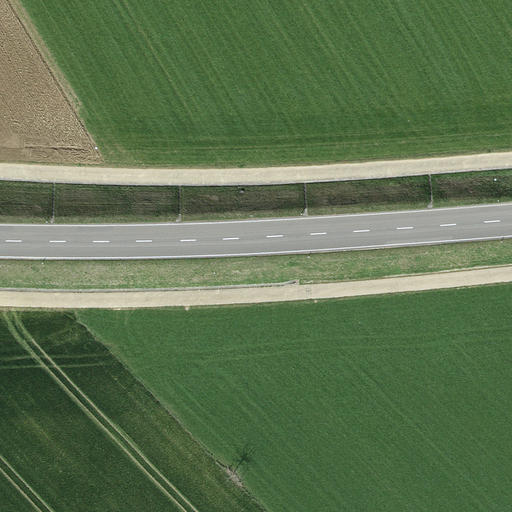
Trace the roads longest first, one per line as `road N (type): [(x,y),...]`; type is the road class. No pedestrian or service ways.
road 1 (track): [(0,298),(261,294),(511,273)]
road 2 (primary): [(0,240),(217,239),(511,219)]
road 3 (track): [(0,173),(316,173),(511,159)]
